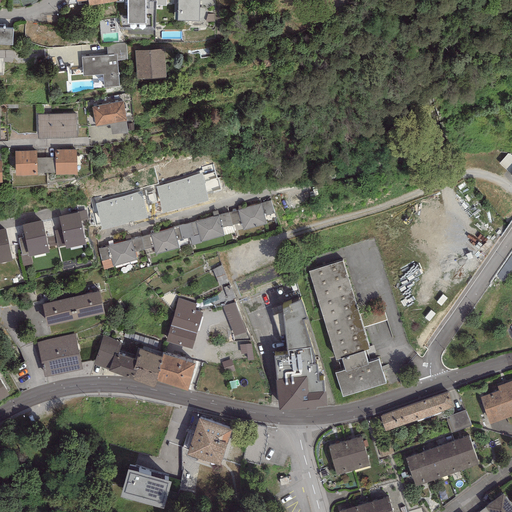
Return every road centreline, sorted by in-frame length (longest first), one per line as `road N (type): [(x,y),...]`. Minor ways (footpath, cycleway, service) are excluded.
road 1 (residential): [(115,228),(405,159),(511,188)]
road 2 (residential): [(293,418),(91,386),(43,394),(0,415)]
road 3 (unclassified): [(417,391),(511,248)]
road 4 (residential): [(417,391),(359,411),(293,418)]
